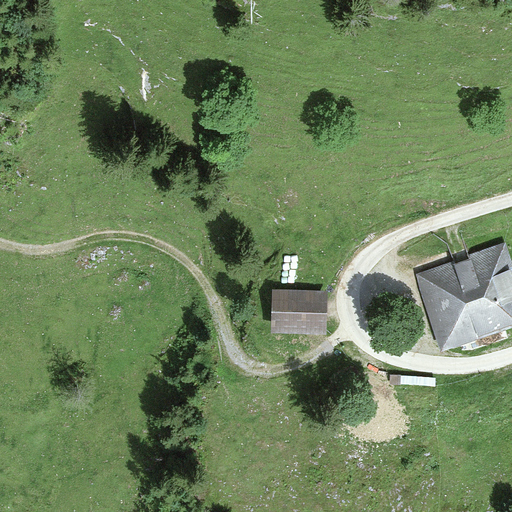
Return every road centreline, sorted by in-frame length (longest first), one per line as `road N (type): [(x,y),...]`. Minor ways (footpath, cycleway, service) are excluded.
road 1 (track): [(0,242),(48,250),(103,236),(145,240),(190,264),(239,360),(284,370),(357,327)]
road 2 (track): [(357,327),(351,282),(374,252),(421,227),(511,198)]
road 3 (track): [(511,354),(452,365),(414,362),(388,354),(357,327)]
